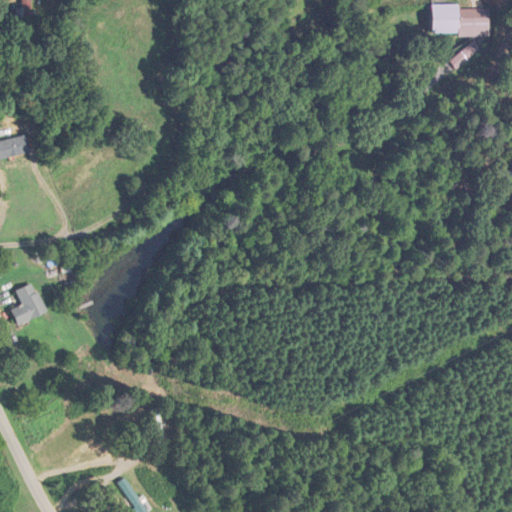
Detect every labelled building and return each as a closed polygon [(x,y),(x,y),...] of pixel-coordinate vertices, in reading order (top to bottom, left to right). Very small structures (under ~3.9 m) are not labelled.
[(21,0),(22,7),(16,8),(16,17),(32,15),(30,0),(21,0)] [(491,7),(459,7),(459,4),(429,4),(429,34),(492,34),(491,7)] [(0,156),(25,151),(22,135),(0,139),(0,156)] [(511,184),(511,171),(498,171),(498,185),(511,184)] [(14,326),(44,311),(31,282),(13,291),(19,304),(6,310),(14,326)] [(155,422),(155,455),(163,455),(163,422),(155,422)] [(135,511),(137,511),(144,508),(124,477),(117,481),(135,511)]
